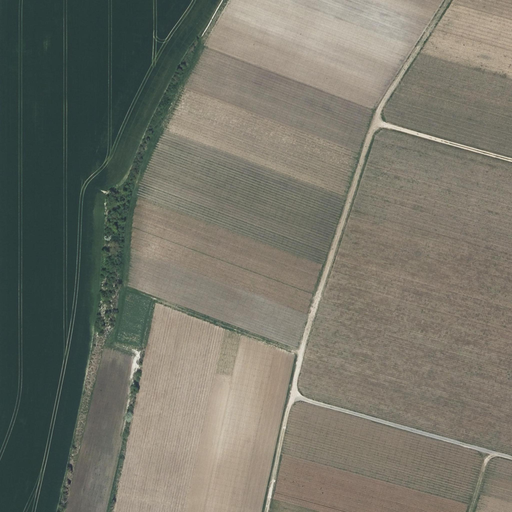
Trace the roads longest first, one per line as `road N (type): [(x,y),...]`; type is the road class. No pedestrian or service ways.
road 1 (track): [(293,396),(375,120),(447,0)]
road 2 (track): [(511,457),(293,396)]
road 3 (track): [(511,160),(375,120)]
